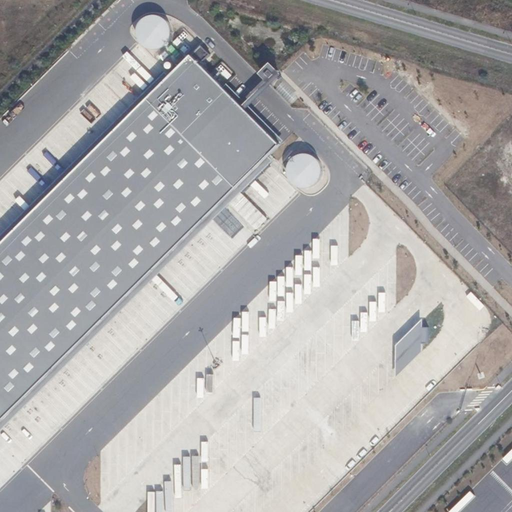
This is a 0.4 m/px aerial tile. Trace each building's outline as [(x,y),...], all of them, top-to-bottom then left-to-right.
[(141,48),(174,34),(164,10),(131,23),(141,48)] [(0,423),(269,152),(185,64),(0,245),(0,423)] [(429,122),(433,127),(443,121),(439,116),(429,122)] [(452,150),(463,139),(455,130),(443,140),(452,150)] [(423,320),(395,345),(401,352),(394,359),(402,368),(437,335),(423,320)]
